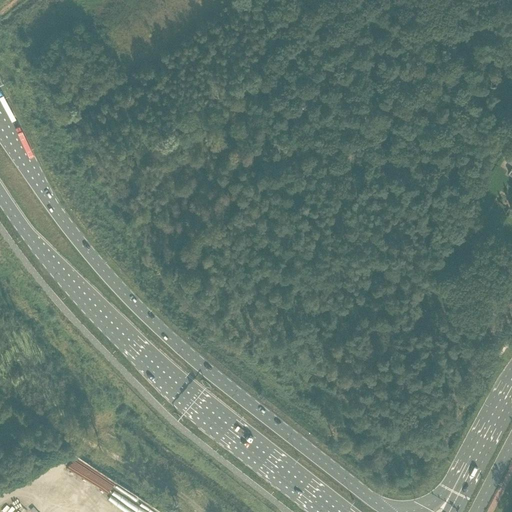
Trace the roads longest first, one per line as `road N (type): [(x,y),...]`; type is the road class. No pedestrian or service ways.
road 1 (primary): [(386,510),(169,337),(119,287),(63,219),(0,114)]
road 2 (primary): [(0,190),(78,295),(141,359),(329,511)]
road 3 (secondary): [(511,385),(455,491)]
